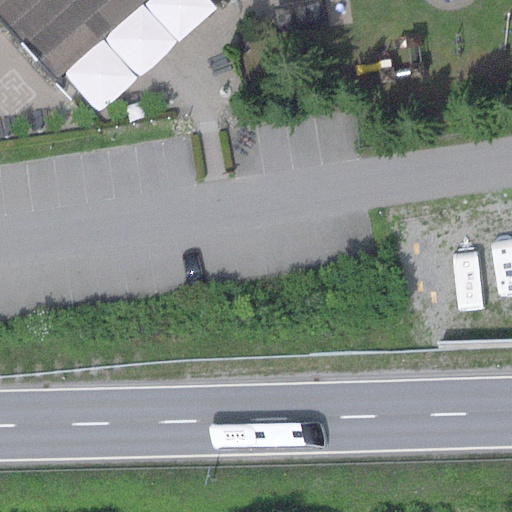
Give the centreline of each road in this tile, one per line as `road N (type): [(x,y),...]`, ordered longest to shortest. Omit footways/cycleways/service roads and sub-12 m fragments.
road 1 (residential): [(0,242),(511,158)]
road 2 (primary): [(511,411),(0,426)]
